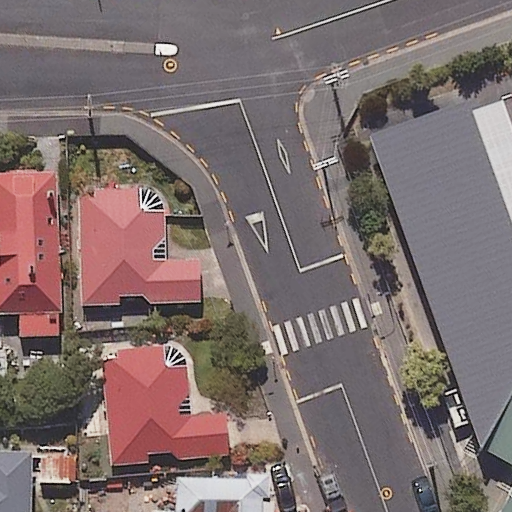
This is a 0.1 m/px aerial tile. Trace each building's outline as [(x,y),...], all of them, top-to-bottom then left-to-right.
[(511,511),(511,215),(468,88),(370,135),(481,452),(511,467),(511,487),(500,511),(511,511)] [(52,169),(0,170),(0,308),(16,308),(17,333),(57,331),(52,169)] [(79,306),(117,305),(117,291),(146,291),(146,305),(198,304),(197,258),(163,258),(162,208),(135,208),(134,187),(78,187),(79,306)] [(158,344),(101,347),(107,459),(225,453),(223,414),(188,416),(185,364),(159,365),(158,344)] [(26,511),(27,451),(0,450),(0,511),(26,511)] [(257,511),(257,494),(264,494),(264,471),(169,474),(170,511),(257,511)]
